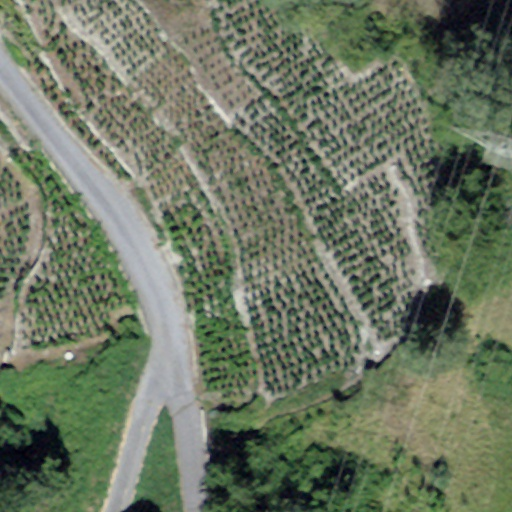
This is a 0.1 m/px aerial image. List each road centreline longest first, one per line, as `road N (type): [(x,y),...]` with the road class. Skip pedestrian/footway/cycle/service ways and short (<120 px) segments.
road 1 (unclassified): [(0,63),(117,215),(165,298),(175,354)]
road 2 (unclassified): [(175,354),(154,377),(126,511)]
road 3 (unclassified): [(175,354),(194,511)]
